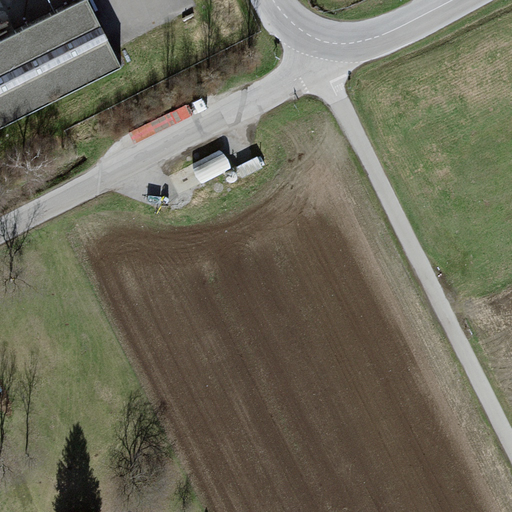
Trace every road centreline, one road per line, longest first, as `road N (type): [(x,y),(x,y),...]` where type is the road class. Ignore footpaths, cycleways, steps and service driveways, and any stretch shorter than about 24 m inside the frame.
road 1 (residential): [(332,43),(346,112),(511,447)]
road 2 (unclassified): [(0,227),(281,83),(320,41)]
road 3 (unclassified): [(332,43),(383,34),(451,0)]
